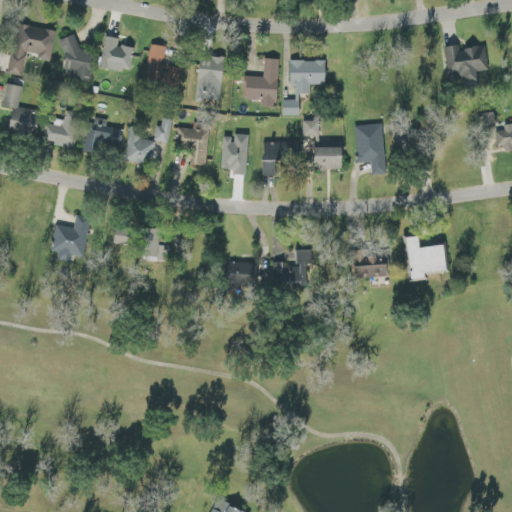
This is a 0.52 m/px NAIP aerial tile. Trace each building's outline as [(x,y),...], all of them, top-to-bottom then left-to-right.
[(50,61),(56,31),(19,24),(9,74),(22,76),(27,53),(38,55),(37,58),(50,61)] [(100,67),(130,73),(135,48),(118,45),(119,38),(106,36),(100,67)] [(76,49),(77,39),(64,38),(61,61),(69,62),(68,70),(91,73),(94,51),(76,49)] [(449,76),(459,74),(461,82),(479,80),(478,72),(486,71),(482,44),(445,50),(449,76)] [(279,59),(264,59),(263,77),(246,76),(245,99),(261,100),(261,107),(277,107),(279,59)] [(326,85),(326,61),(291,61),(290,86),(296,86),(295,95),(310,95),(310,85),(326,85)] [(21,86),(5,84),(3,105),(13,106),(10,131),(37,133),(39,110),(19,108),(21,86)] [(284,116),(299,116),(298,100),(283,101),(284,116)] [(42,141),(76,149),(84,115),(66,111),(62,128),(46,124),(42,141)] [(154,141),(168,143),(173,117),(163,115),(160,127),(156,126),(154,141)] [(319,121),(303,121),(303,140),(317,140),(316,169),(343,170),(344,148),(319,147),(319,121)] [(511,150),(511,121),(493,124),(496,152),(511,150)] [(206,166),(210,125),(194,124),(193,129),(177,127),(175,146),(192,147),(190,164),(206,166)] [(387,174),(381,124),(353,127),(357,164),(371,162),(372,176),(387,174)] [(84,152),(98,154),(99,146),(121,149),(124,130),(87,125),(84,152)] [(412,126),(391,130),(396,158),(417,154),(412,126)] [(125,162),(153,164),(155,139),(127,137),(125,162)] [(264,142),(263,176),(276,176),(276,161),(287,162),(287,155),(294,155),(294,143),(264,142)] [(83,258),(91,218),(76,215),(73,228),(56,225),(50,251),(58,253),(57,260),(70,263),(71,256),(83,258)] [(132,249),(133,227),(114,226),(113,248),(132,249)] [(448,270),(446,245),(421,248),(420,236),(408,238),(413,280),(427,279),(427,273),(448,270)] [(313,274),(312,250),(297,250),(298,263),(273,263),(273,285),(306,283),(305,275),(313,274)] [(389,276),(389,261),(357,262),(357,277),(389,276)] [(256,264),(233,263),(232,284),(256,285),(256,264)] [(248,511),(215,500),(210,511),(248,511)]
